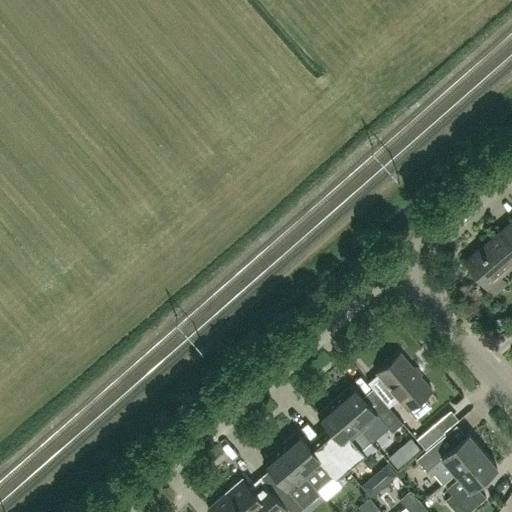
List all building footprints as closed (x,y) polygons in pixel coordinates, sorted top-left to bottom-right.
[(511,221),(466,261),(495,296),(508,285),(501,276),(511,266),(511,221)] [(368,381),(385,402),(389,406),(399,398),(408,409),(431,389),(401,352),(377,373),(378,374),(368,381)] [(352,384),(334,399),(369,439),(379,431),(381,433),(387,427),(392,432),(403,423),(389,406),(385,402),(375,410),(363,396),(352,384)] [(318,413),(330,427),(318,437),(348,471),(366,455),(361,450),(361,449),(360,447),(369,439),(334,399),(318,413)] [(425,447),(444,432),(436,422),(417,438),(425,447)] [(338,480),(348,471),(318,437),(309,445),(297,431),(279,446),(316,489),(317,488),(333,474),(338,480)] [(416,458),(426,469),(431,475),(434,472),(443,483),(455,472),(454,471),(481,449),(467,433),(447,451),(437,440),(416,458)] [(317,488),(316,489),(279,446),(263,460),(285,486),(275,496),(288,511),(299,511),(305,507),(303,505),(319,490),(317,488)] [(454,471),(455,472),(458,476),(446,486),(451,492),(445,498),(456,511),(466,511),(485,496),(475,484),(496,466),(481,449),(454,471)] [(225,493),(241,511),(288,511),(275,496),(267,487),(258,495),(243,478),(225,493)] [(400,499),(410,511),(428,511),(429,511),(410,490),(400,499)] [(241,511),(225,493),(208,508),(211,511),(241,511)]
